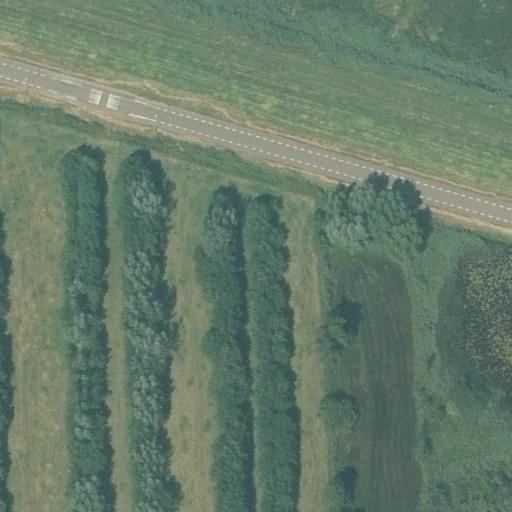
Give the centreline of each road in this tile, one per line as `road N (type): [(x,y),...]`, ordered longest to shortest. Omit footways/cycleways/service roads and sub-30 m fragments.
road 1 (unclassified): [(511,217),(0,72)]
road 2 (track): [(85,0),(511,119)]
